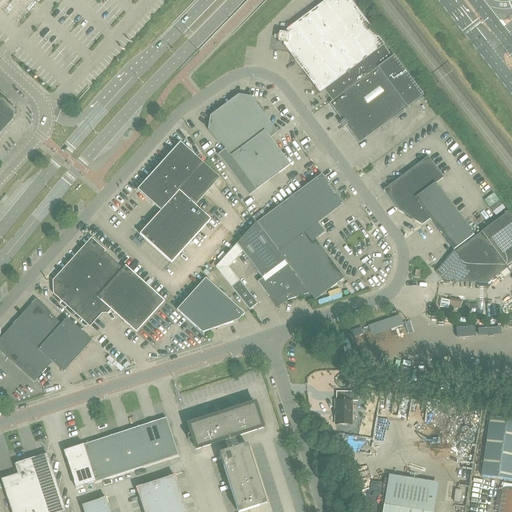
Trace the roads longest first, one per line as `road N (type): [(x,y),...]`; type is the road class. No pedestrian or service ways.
road 1 (unclassified): [(0,309),(176,115),(221,80),(255,71),(278,80),(396,235),(402,255),(386,294),(267,333)]
road 2 (tertiary): [(0,262),(125,114),(236,0)]
road 3 (unclassified): [(0,423),(267,333)]
road 4 (unclassified): [(325,511),(267,333)]
road 5 (tertiary): [(113,98),(0,230)]
road 6 (tertiary): [(208,0),(113,98)]
